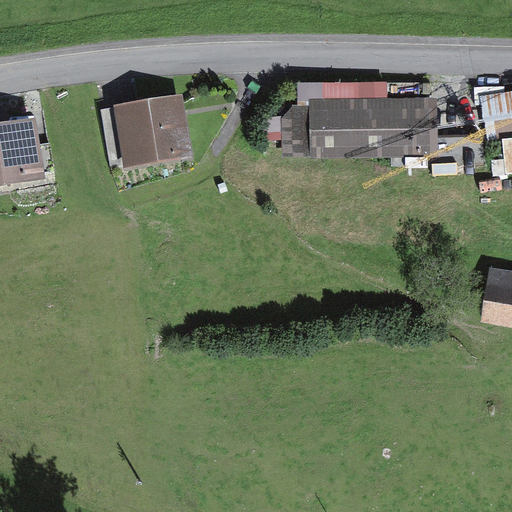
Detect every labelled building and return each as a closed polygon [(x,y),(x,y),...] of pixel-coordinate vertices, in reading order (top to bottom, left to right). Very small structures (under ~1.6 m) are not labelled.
[(182,95),(101,109),(113,170),(193,156),(182,95)] [(487,146),(511,141),(511,96),(478,103),(487,146)] [(435,110),(261,111),(261,160),(436,159),(435,110)] [(42,116),(0,122),(0,184),(50,178),(42,116)] [(439,144),(440,164),(471,162),(470,143),(439,144)] [(511,147),(501,148),(503,183),(511,182),(511,147)] [(511,277),(481,273),(474,325),(511,331),(511,277)]
